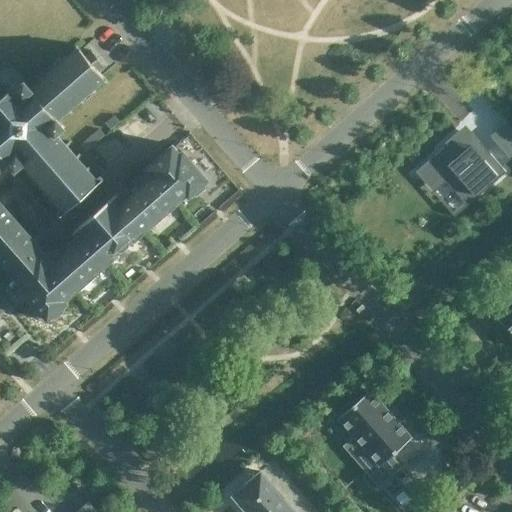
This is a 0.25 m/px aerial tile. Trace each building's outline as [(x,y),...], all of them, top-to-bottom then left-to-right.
[(0,263),(10,275),(11,274),(24,288),(21,291),(46,319),(47,319),(49,317),(50,318),(51,317),(56,317),(62,312),(62,308),(62,307),(63,306),(63,305),(65,303),(63,301),(186,194),(188,196),(191,194),(191,195),(192,193),(193,194),(197,194),(203,189),(204,185),(203,184),(205,183),(204,182),(207,180),(182,152),(181,151),(179,153),(172,144),(145,168),(152,177),(126,200),(120,193),(117,196),(115,194),(73,231),(74,232),(72,234),(78,241),(52,263),(0,203),(0,169),(8,163),(15,171),(23,164),(31,174),(27,178),(29,180),(33,176),(41,186),(37,189),(39,191),(43,188),(52,198),(48,201),(49,203),(54,199),(62,210),(59,213),(60,215),(100,180),(99,178),(96,180),(87,171),(91,168),(89,165),(85,168),(77,159),(81,156),(78,154),(75,156),(67,147),(70,144),(68,142),(65,145),(56,135),(63,129),(56,120),(67,111),(69,114),(72,112),(69,109),(79,101),(81,104),(84,102),(81,99),(82,98),(85,101),(93,95),(90,91),(90,90),(93,93),(96,91),(93,88),(102,80),(105,83),(107,82),(104,79),(98,71),(104,66),(90,50),(84,55),(74,44),(73,46),(75,49),(66,58),(63,54),(60,56),(63,60),(59,57),(58,58),(53,63),(51,64),(55,67),(54,68),(51,65),(49,67),(51,70),(42,79),(39,75),(37,77),(40,81),(30,89),(13,70),(4,69),(0,72),(0,263)] [(511,117),(510,115),(497,127),(511,144),(511,117)] [(446,145),(415,172),(416,174),(422,168),(437,185),(446,178),(459,193),(466,187),(473,195),(482,187),(483,188),(502,172),(503,173),(505,172),(490,154),(483,159),(458,130),(444,143),(446,145)] [(501,317),(499,319),(500,320),(501,320),(511,333),(511,308),(501,318),(501,317)] [(369,390),(337,418),(379,466),(369,475),(378,485),(399,467),(390,456),(411,438),(369,390)] [(261,470),(232,495),(246,511),(295,511),(261,470)] [(94,511),(87,503),(76,511),(94,511)]
